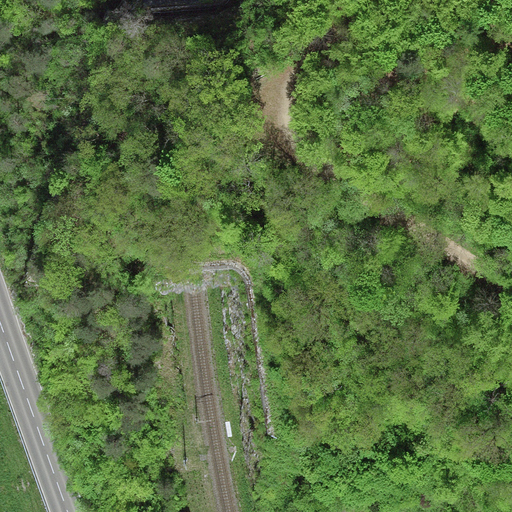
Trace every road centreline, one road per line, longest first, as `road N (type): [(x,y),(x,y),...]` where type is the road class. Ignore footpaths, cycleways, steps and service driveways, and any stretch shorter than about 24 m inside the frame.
road 1 (track): [(382,0),(295,78),(288,98),(289,123),(315,166),(351,179)]
road 2 (track): [(351,179),(360,112),(372,93),(511,39)]
road 3 (primary): [(0,319),(67,511)]
road 4 (track): [(351,179),(511,284)]
